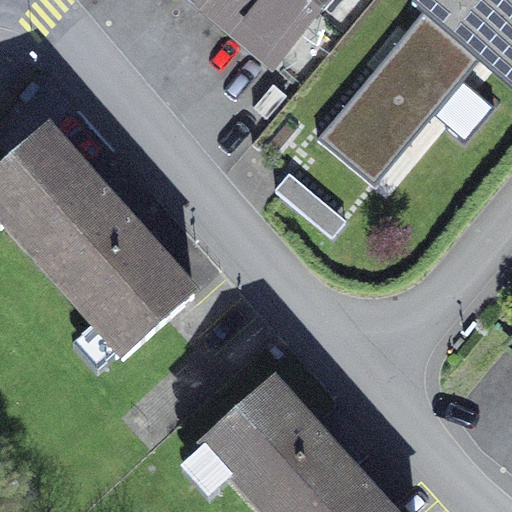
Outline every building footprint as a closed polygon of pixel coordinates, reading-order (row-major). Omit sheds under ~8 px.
[(214,0),(282,57),(330,0),(214,0)] [(511,72),(511,0),(423,0),(433,7),(335,125),(385,166),(482,48),(511,72)] [(49,136),(0,179),(0,224),(125,363),(196,300),(49,136)] [(323,206),(296,184),(283,200),(310,222),(323,206)] [(385,511),(276,390),(205,453),(258,511),(385,511)]
